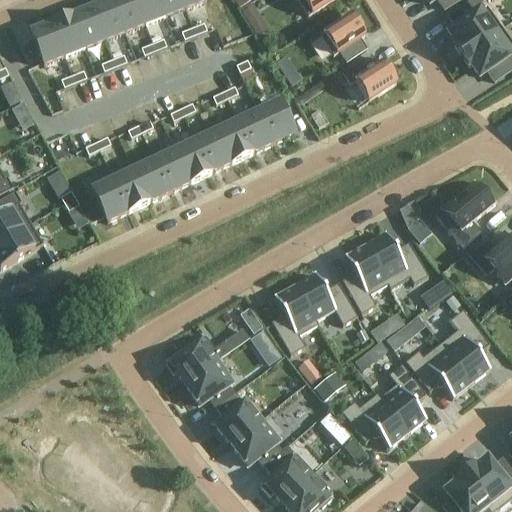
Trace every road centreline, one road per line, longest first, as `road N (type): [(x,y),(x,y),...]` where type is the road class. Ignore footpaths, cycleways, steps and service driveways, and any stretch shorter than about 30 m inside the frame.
road 1 (residential): [(383,0),(450,100),(0,311)]
road 2 (residential): [(511,166),(489,138),(122,355)]
road 3 (residential): [(231,511),(163,427),(122,355)]
road 4 (residential): [(373,511),(511,396)]
